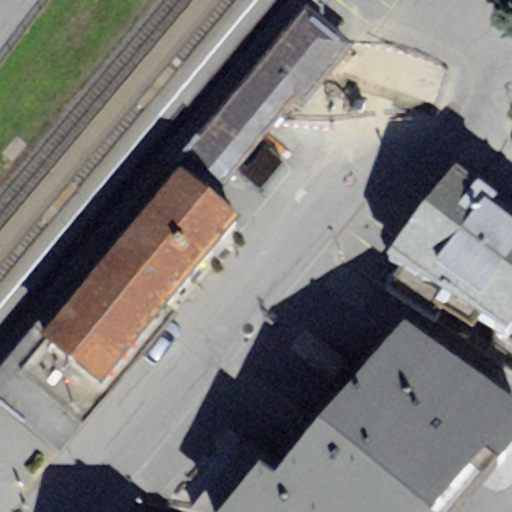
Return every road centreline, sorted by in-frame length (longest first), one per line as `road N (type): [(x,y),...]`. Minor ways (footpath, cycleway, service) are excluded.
road 1 (residential): [(397,94),(289,241),(54,511)]
road 2 (residential): [(397,94),(511,183)]
